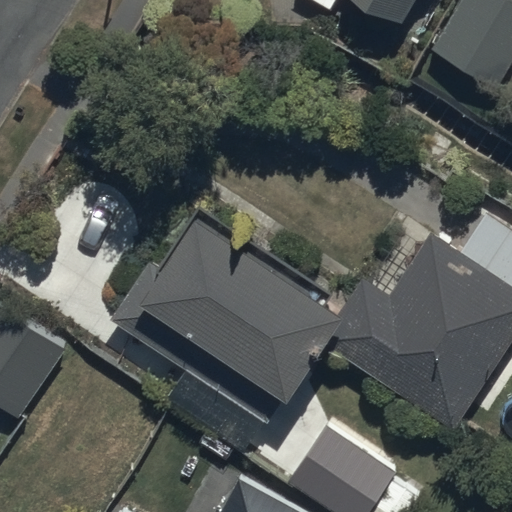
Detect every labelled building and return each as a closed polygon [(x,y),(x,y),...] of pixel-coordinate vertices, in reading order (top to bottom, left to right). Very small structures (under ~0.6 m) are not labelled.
[(397,0),(426,15),(434,0),(397,0)] [(511,0),(454,0),(432,42),(503,80),(511,63),(511,0)] [(192,189),(113,306),(268,410),(320,332),(347,293),(192,189)] [(501,350),(511,334),(511,218),(487,201),(461,240),(431,220),(392,278),(368,261),(347,293),(320,332),(454,421),(501,350)] [(0,390),(19,404),(67,337),(0,289),(0,390)] [(362,511),(396,461),(328,415),(289,471),(350,511),(362,511)] [(316,511),(238,470),(214,511),(145,511),(122,499),(114,511),(316,511)]
